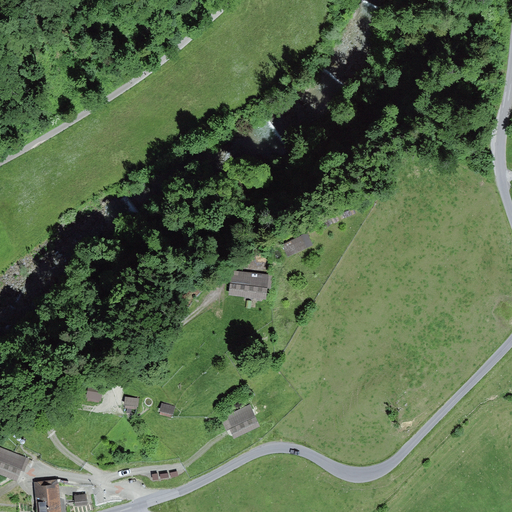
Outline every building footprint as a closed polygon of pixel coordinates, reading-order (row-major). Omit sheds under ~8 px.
[(308,233),(283,245),(289,257),(313,245),(308,233)] [(266,300),(269,275),(232,270),(229,295),(266,300)] [(103,393),(88,391),(86,399),(101,401),(103,393)] [(139,399),(126,398),(125,408),(138,410),(139,399)] [(173,415),(176,407),(162,403),(160,412),(173,415)] [(234,439),(260,427),(250,405),(221,418),(227,431),(230,429),(234,439)] [(0,447),(0,474),(17,481),(21,470),(25,472),(30,459),(0,447)] [(61,511),(57,480),(34,483),(37,511),(61,511)] [(86,494),(74,496),(76,507),(87,505),(86,494)]
